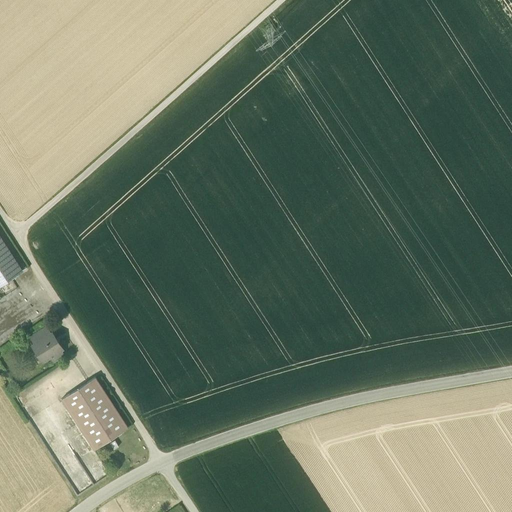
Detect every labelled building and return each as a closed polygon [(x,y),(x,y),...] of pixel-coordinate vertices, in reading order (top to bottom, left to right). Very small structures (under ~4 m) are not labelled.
[(0,232),(0,286),(24,270),(0,232)] [(46,327),(31,337),(35,343),(50,333),(46,327)] [(35,343),(32,345),(38,354),(41,352),(46,359),(50,356),(54,361),(57,359),(60,359),(60,357),(64,354),(61,350),(63,349),(52,332),(35,343)] [(95,377),(62,399),(94,449),(128,427),(95,377)] [(119,447),(115,440),(110,443),(114,449),(119,447)]
